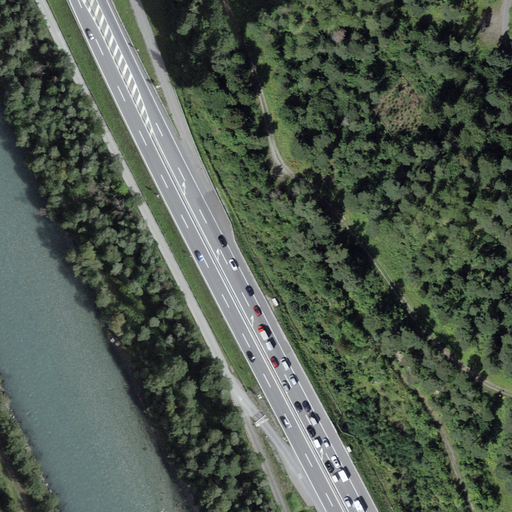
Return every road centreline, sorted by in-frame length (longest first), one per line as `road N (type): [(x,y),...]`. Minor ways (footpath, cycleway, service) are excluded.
road 1 (trunk): [(361,511),(178,165),(101,0)]
road 2 (trunk): [(76,0),(335,511)]
road 3 (track): [(285,511),(246,412),(42,0)]
road 4 (track): [(234,0),(276,163),(357,321),(416,389),(468,492)]
road 5 (track): [(276,163),(465,364),(511,388)]
